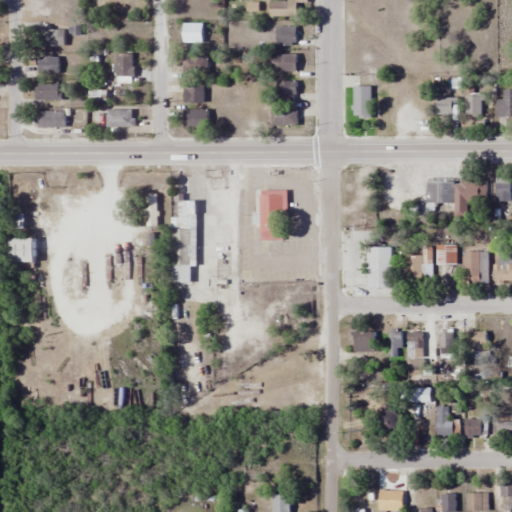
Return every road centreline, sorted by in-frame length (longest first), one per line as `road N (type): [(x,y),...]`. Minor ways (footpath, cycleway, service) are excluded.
road 1 (secondary): [(511,149),(0,152)]
road 2 (tertiary): [(328,511),(327,0)]
road 3 (residential): [(511,459),(328,461)]
road 4 (residential): [(329,306),(511,305)]
road 5 (residential): [(159,152),(157,0)]
road 6 (residential): [(14,152),(13,0)]
